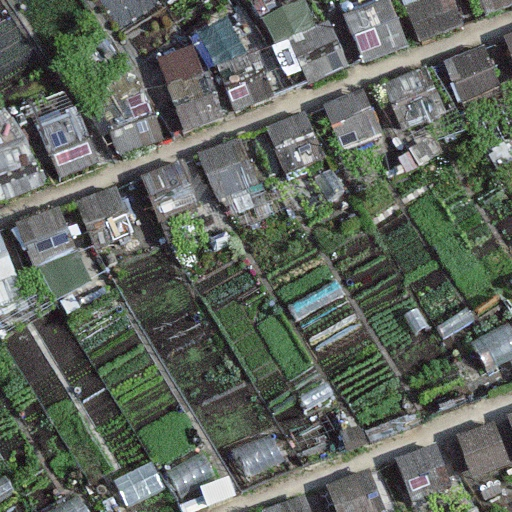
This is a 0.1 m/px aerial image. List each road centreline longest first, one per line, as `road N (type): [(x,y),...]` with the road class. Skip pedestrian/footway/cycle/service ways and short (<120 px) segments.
road 1 (track): [(0,220),(511,23)]
road 2 (track): [(511,399),(226,511)]
